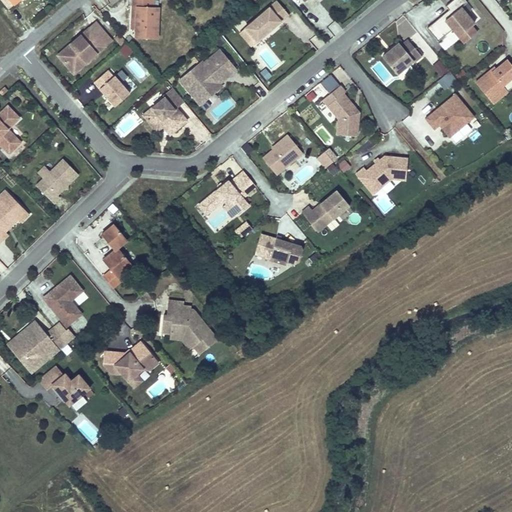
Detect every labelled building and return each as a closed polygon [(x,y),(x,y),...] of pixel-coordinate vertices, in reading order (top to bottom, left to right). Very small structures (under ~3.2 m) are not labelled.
[(0,0),(0,1),(7,9),(18,0),(0,0)] [(132,0),(132,6),(137,6),(135,29),(135,37),(157,38),(158,8),(153,8),(153,0),(132,0)] [(277,0),(245,27),(257,41),(289,14),(277,0)] [(477,32),(471,26),(474,23),(461,7),(467,2),(465,0),(452,0),(445,6),(448,10),(452,14),(445,20),(442,16),(427,28),(438,41),(452,29),(464,43),(477,32)] [(452,14),(448,10),(442,16),(445,20),(452,14)] [(307,44),(316,33),(301,20),(291,31),(307,44)] [(95,22),(90,27),(106,45),(111,40),(95,22)] [(106,45),(90,27),(57,54),(69,68),(82,57),(86,62),(106,45)] [(119,33),(115,37),(121,44),(125,40),(119,33)] [(219,45),(225,40),(219,33),(214,38),(219,45)] [(421,56),(408,40),(401,45),(399,43),(382,56),(397,74),(414,60),(414,62),(421,56)] [(134,52),(126,44),(120,50),(128,58),(134,52)] [(222,86),(220,83),(236,70),(220,49),(208,59),(209,60),(204,64),(201,61),(179,79),(199,104),(214,92),(222,86)] [(82,57),(69,68),(73,73),(86,62),(82,57)] [(503,85),(511,77),(511,64),(507,59),(492,72),(490,70),(475,83),(492,103),(507,91),(503,85)] [(446,69),(437,60),(431,66),(440,75),(446,69)] [(469,74),(459,63),(450,71),(459,82),(469,74)] [(113,76),(107,70),(94,81),(108,98),(115,106),(129,93),(114,75),(113,76)] [(438,80),(444,88),(455,79),(449,71),(438,80)] [(330,93),(340,85),(331,75),(322,83),(330,93)] [(357,134),(359,113),(355,107),(353,109),(350,106),(352,104),(343,93),(345,92),(340,85),(330,93),(327,95),(332,102),(327,106),(338,119),(337,134),(354,136),(357,134)] [(164,97),(143,114),(153,127),(164,118),(167,121),(165,122),(173,132),(187,120),(176,108),(184,101),(172,87),(162,95),(164,97)] [(204,110),(219,98),(214,92),(199,104),(204,110)] [(470,120),(464,113),(468,110),(455,93),(425,118),(434,129),(439,125),(441,124),(443,126),(441,128),(449,138),(470,120)] [(332,102),(327,95),(322,100),(327,106),(332,102)] [(20,142),(8,129),(19,118),(7,106),(0,113),(0,144),(9,153),(20,142)] [(474,117),(468,110),(464,113),(470,120),(474,117)] [(164,118),(153,127),(156,131),(162,126),(170,134),(173,132),(165,122),(167,121),(164,118)] [(277,174),(303,152),(288,135),(282,140),(283,142),(274,149),(263,158),(277,174)] [(274,149),(283,142),(282,140),(273,148),(274,149)] [(247,143),(243,147),(248,152),(253,148),(247,143)] [(330,147),(325,151),(333,161),(338,157),(330,147)] [(332,162),(333,161),(325,151),(318,157),(326,167),(332,162)] [(405,180),(407,158),(384,156),(366,171),(364,168),(356,174),(367,187),(374,182),(379,189),(391,179),(405,180)] [(78,174),(63,159),(50,171),(43,178),(36,186),(53,203),(59,197),(57,195),(78,174)] [(351,166),(344,159),(338,164),(344,171),(351,166)] [(338,169),(332,162),(327,166),(333,174),(338,169)] [(43,178),(50,171),(45,166),(38,173),(43,178)] [(242,197),(255,185),(244,171),(243,171),(230,182),(228,180),(223,184),(219,188),(198,205),(206,214),(223,200),(225,202),(227,203),(229,201),(239,213),(249,205),(242,197)] [(379,189),(374,182),(367,187),(373,194),(379,189)] [(0,207),(0,241),(2,240),(0,237),(0,226),(2,228),(15,216),(18,219),(21,222),(29,214),(6,190),(0,195),(0,206),(0,207)] [(317,232),(349,205),(337,190),(320,204),(322,206),(317,210),(316,208),(312,211),(309,207),(302,213),(317,232)] [(227,203),(225,202),(221,206),(232,219),(239,213),(229,201),(227,203)] [(0,226),(0,237),(2,240),(8,234),(5,231),(18,219),(15,216),(2,228),(0,226)] [(244,219),(234,230),(242,237),(252,226),(244,219)] [(133,266),(118,247),(127,240),(114,224),(101,234),(114,250),(103,260),(118,278),(133,266)] [(300,260),(302,250),(300,246),(280,240),(279,242),(276,241),(276,239),(261,234),(255,254),(270,258),(270,259),(287,264),(288,262),(293,263),(300,260)] [(50,292),(43,298),(66,326),(77,317),(67,304),(71,301),(82,291),(70,276),(55,288),(57,290),(52,294),(50,292)] [(218,340),(194,309),(190,309),(191,306),(183,305),(184,302),(168,300),(167,315),(164,315),(162,333),(171,333),(172,331),(182,332),(193,346),(200,354),(218,340)] [(71,301),(67,304),(77,317),(81,314),(71,301)] [(37,355),(53,341),(59,348),(67,342),(54,327),(46,333),(36,320),(20,333),(27,341),(14,352),(27,368),(39,359),(37,355)] [(193,346),(182,332),(172,331),(171,333),(171,338),(182,339),(190,349),(193,346)] [(27,341),(20,333),(7,344),(14,352),(27,341)] [(159,362),(155,357),(140,340),(129,349),(128,350),(104,350),(104,366),(111,373),(122,374),(128,380),(134,388),(143,380),(143,379),(148,374),(147,372),(159,362)] [(30,372),(59,348),(53,341),(37,355),(39,359),(27,368),(30,372)] [(176,369),(170,363),(165,367),(170,374),(176,369)] [(69,406),(90,388),(79,375),(71,381),(65,374),(63,375),(56,365),(41,377),(38,380),(46,390),(52,385),(69,406)]
